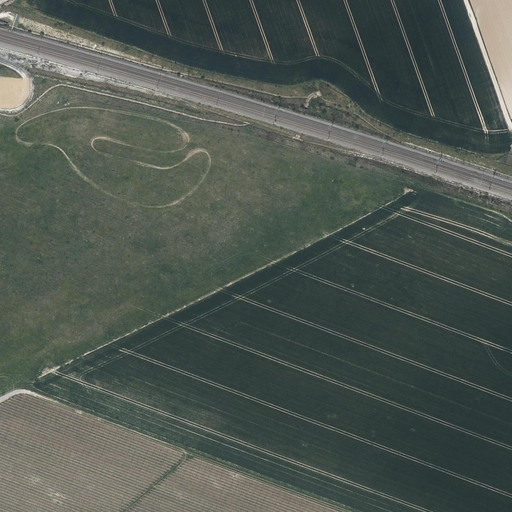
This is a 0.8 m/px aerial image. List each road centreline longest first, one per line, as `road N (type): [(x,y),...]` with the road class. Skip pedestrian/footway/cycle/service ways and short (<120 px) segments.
road 1 (track): [(24,391),(348,511)]
road 2 (track): [(511,130),(464,0)]
